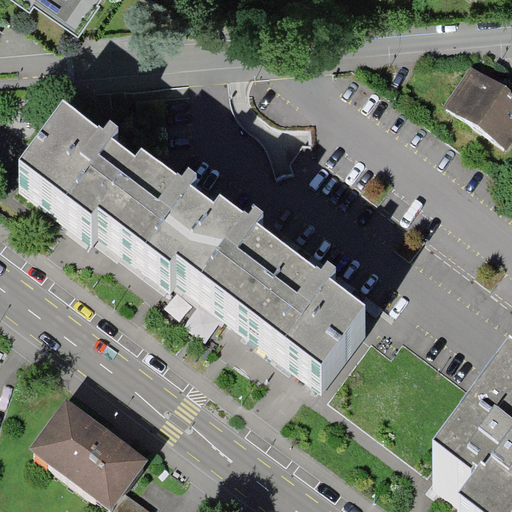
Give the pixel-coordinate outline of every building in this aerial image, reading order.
[(45,0),(79,23),(94,0),(29,0),(45,0)] [(507,146),(511,139),(511,97),(472,71),(448,106),(507,146)] [(323,396),(366,338),(329,311),(337,301),(322,290),(315,300),(256,257),(264,247),(249,236),(241,247),(218,230),(212,238),(190,221),(197,211),(184,201),(176,212),(138,184),(132,192),(110,175),(119,163),(105,153),(96,166),(60,139),(19,194),(93,249),(99,242),(171,295),(177,288),(323,396)] [(511,511),(511,390),(508,388),(434,488),(466,511),(511,511)] [(23,453),(112,511),(113,511),(124,497),(147,462),(56,402),(23,453)] [(146,511),(124,497),(113,511),(146,511)]
